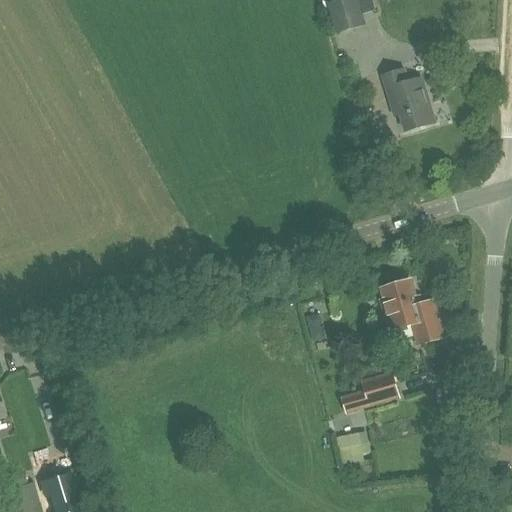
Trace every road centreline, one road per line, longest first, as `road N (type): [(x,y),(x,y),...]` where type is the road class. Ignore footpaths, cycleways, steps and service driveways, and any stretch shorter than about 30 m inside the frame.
road 1 (tertiary): [(497,193),(0,342)]
road 2 (unclassified): [(481,511),(497,193)]
